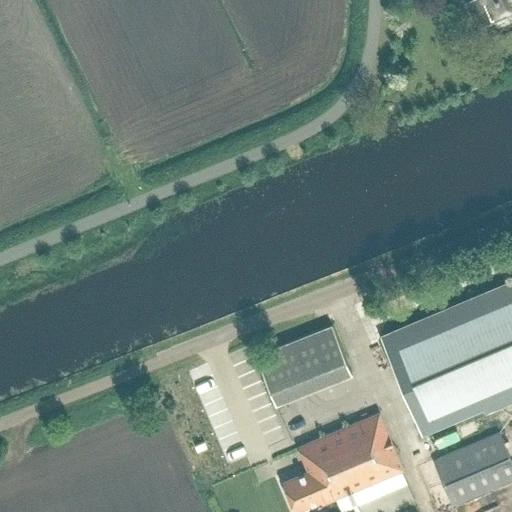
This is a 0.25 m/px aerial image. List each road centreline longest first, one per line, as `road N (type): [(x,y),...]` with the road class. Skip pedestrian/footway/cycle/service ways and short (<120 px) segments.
road 1 (unclassified): [(0,423),(511,216)]
road 2 (unclassified): [(0,259),(322,119),(363,67),(375,0)]
